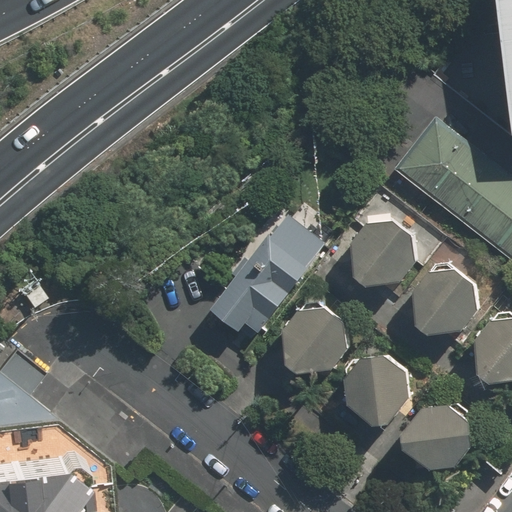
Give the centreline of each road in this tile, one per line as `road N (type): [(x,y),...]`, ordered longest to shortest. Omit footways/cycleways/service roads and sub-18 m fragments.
road 1 (residential): [(78,327),(310,511)]
road 2 (motorway): [(220,0),(0,173)]
